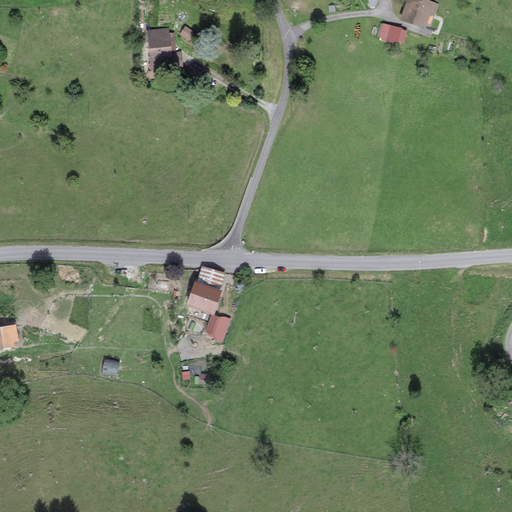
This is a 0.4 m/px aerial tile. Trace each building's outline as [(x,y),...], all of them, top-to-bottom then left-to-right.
[(437,4),(425,0),(408,0),(402,18),(424,27),(429,13),(433,15),(437,4)] [(381,36),(405,42),(409,27),(385,21),(381,36)] [(170,29),(148,31),(150,68),(182,65),(181,52),(172,53),(170,29)] [(189,307),(213,315),(221,289),(226,275),(201,268),(197,281),(189,307)] [(18,326),(0,329),(0,348),(21,344),(18,326)]
